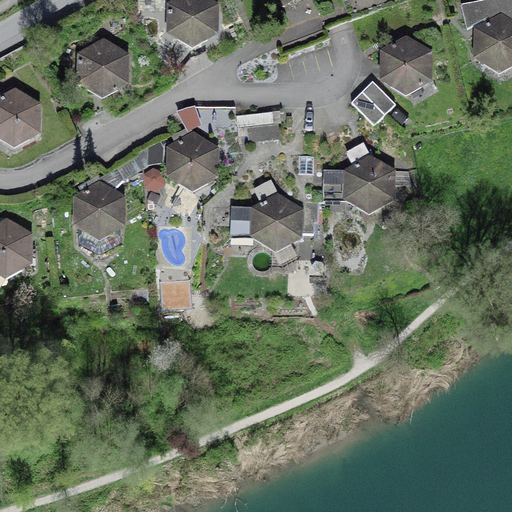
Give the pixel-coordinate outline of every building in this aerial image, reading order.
[(205,0),(179,0),(178,1),(180,3),(171,8),(171,33),(183,40),(202,41),(214,34),(214,9),(204,2),(205,0)] [(511,0),(492,0),(462,6),(467,29),(483,21),(487,28),(479,32),(478,58),(499,70),(511,63),(511,27),(511,28),(511,27),(511,0)] [(419,47),(407,40),(392,48),(393,50),(385,55),(384,80),(406,93),(428,81),(428,56),(418,50),(419,47)] [(116,50),(103,43),(89,51),(90,53),(81,58),(81,83),(93,90),(112,91),(124,84),(125,59),(114,53),(116,50)] [(374,127),(396,106),(372,82),(366,88),(357,97),(351,104),(374,127)] [(28,99),(15,92),(0,100),(2,102),(0,103),(0,136),(14,145),(36,133),(36,108),(26,102),(28,99)] [(178,111),(189,130),(204,121),(193,102),(178,111)] [(272,113),(236,117),(238,129),(273,125),(272,113)] [(206,143),(193,136),(191,131),(174,141),(178,147),(171,151),(171,176),(192,189),(214,177),(215,152),(204,146),(206,143)] [(355,170),(348,174),(327,173),(326,198),(347,199),(369,212),(391,200),(391,175),(381,168),(382,166),(370,159),(365,150),(352,157),(350,152),(347,154),(355,170)] [(142,155),(118,167),(123,178),(143,167),(142,155)] [(99,184),(96,180),(82,189),(86,195),(77,200),(78,245),(98,253),(102,253),(122,244),(121,200),(110,194),(112,192),(99,184)] [(262,208),(255,211),(232,210),(231,235),(254,236),(276,250),(298,238),(300,213),(289,206),(291,204),(279,196),(273,187),(260,194),(258,190),(255,191),(262,205),(261,205),(262,208)] [(19,230),(7,222),(0,225),(0,271),(6,275),(28,263),(28,238),(18,232),(19,230)]
